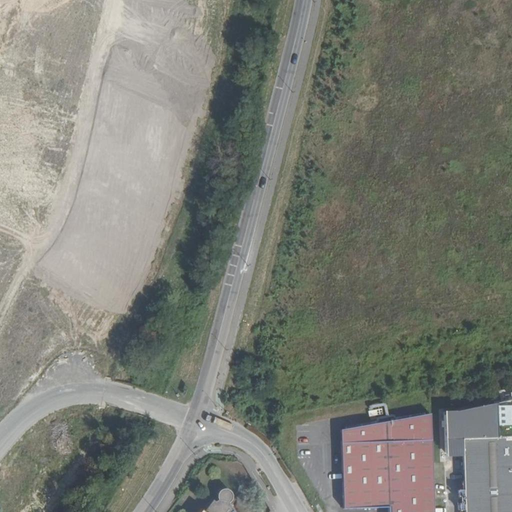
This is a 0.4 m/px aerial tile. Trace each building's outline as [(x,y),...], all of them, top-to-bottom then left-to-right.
[(342,430),(341,441),(419,439),(432,439),(431,414),(342,430)] [(511,511),(511,437),(462,439),(463,511),(511,511)] [(421,511),(419,439),(341,441),(343,508),(389,506),(389,511),(421,511)] [(434,511),(432,439),(419,439),(421,511),(434,511)] [(203,511),(202,511),(201,511),(233,511),(229,505),(232,501),(233,496),(229,491),(223,491),(219,495),(219,500),(217,503),(214,501),(205,511),(203,511)]
